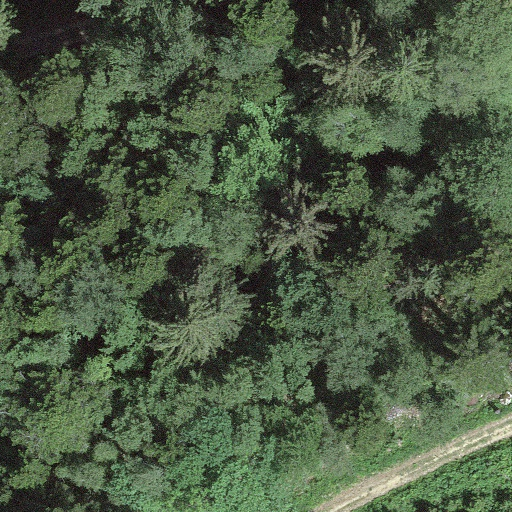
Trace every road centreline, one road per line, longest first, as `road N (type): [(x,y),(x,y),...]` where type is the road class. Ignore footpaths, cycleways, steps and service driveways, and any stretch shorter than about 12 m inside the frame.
road 1 (track): [(0,57),(205,0)]
road 2 (track): [(511,432),(350,511)]
